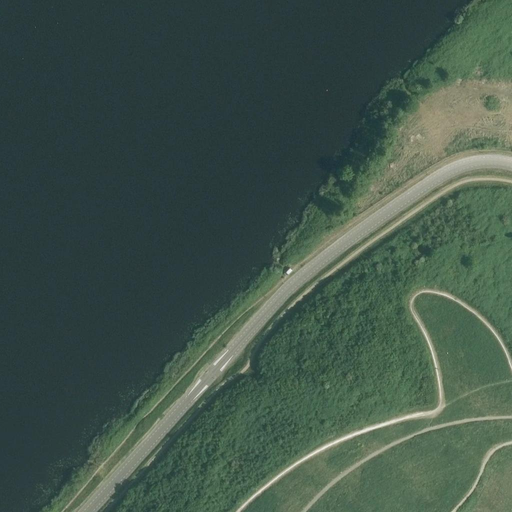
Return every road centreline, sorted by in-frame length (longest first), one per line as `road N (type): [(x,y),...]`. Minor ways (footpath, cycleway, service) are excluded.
road 1 (unclassified): [(87,511),(316,264),(454,168),(511,164)]
road 2 (unknown): [(511,182),(462,182),(321,279),(105,511)]
